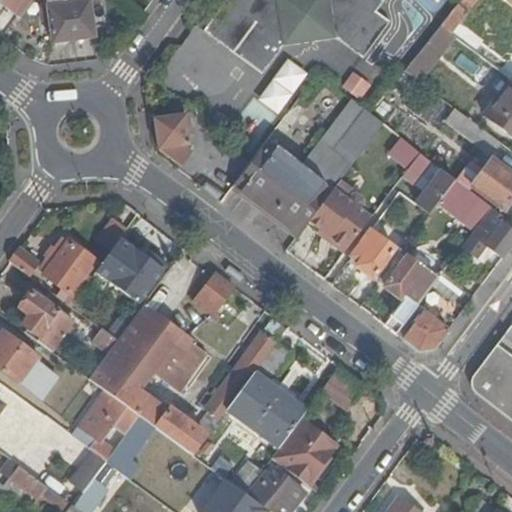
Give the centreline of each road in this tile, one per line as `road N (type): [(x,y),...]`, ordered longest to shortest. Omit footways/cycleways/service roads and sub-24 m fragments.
road 1 (residential): [(430,392),(107,145)]
road 2 (residential): [(340,511),(430,392)]
road 3 (residential): [(430,392),(511,282)]
road 4 (residential): [(177,0),(102,109)]
